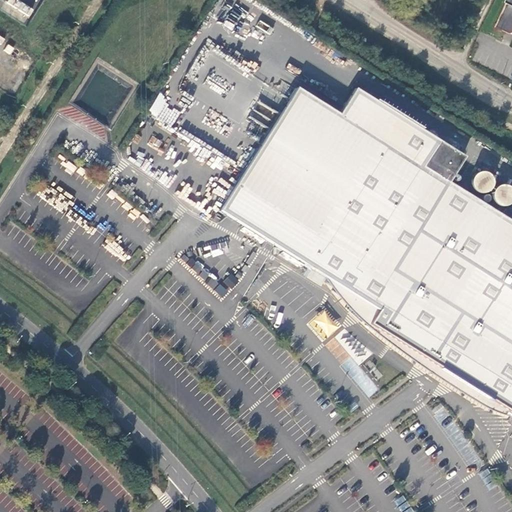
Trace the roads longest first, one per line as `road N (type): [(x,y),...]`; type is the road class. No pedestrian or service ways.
road 1 (unclassified): [(204,511),(112,411),(0,317)]
road 2 (unknown): [(288,103),(332,129),(336,145),(267,258)]
road 3 (unknown): [(422,381),(316,288),(267,258)]
road 4 (secondary): [(511,105),(345,0)]
road 5 (unknown): [(288,103),(213,241)]
road 6 (unknown): [(249,80),(208,63),(199,89),(225,104),(238,98)]
